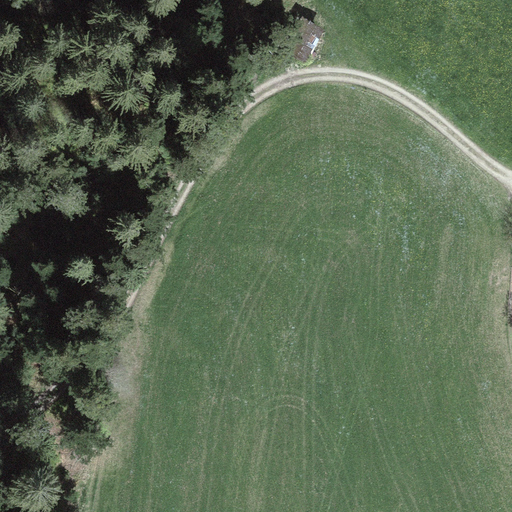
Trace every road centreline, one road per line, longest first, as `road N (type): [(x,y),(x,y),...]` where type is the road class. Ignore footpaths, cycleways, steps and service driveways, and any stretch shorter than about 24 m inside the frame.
road 1 (track): [(296,78),(243,114),(217,176),(85,382),(0,437)]
road 2 (track): [(511,178),(448,121),(384,87),(331,73),(296,78)]
